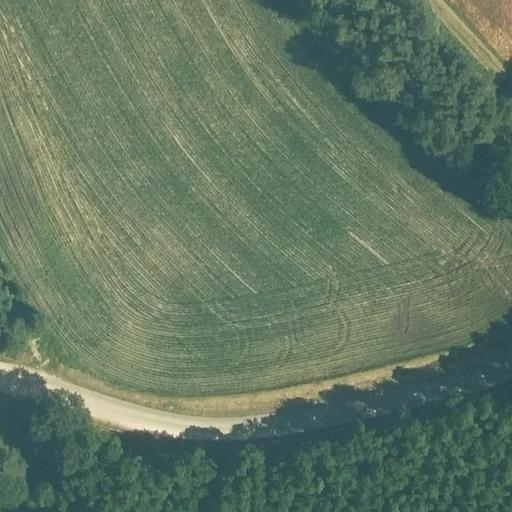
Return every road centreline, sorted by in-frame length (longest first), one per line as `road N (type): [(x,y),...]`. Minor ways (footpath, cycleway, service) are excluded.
road 1 (track): [(511,371),(481,407),(273,461),(0,386)]
road 2 (track): [(79,410),(0,272)]
road 3 (track): [(411,0),(434,40),(511,106)]
